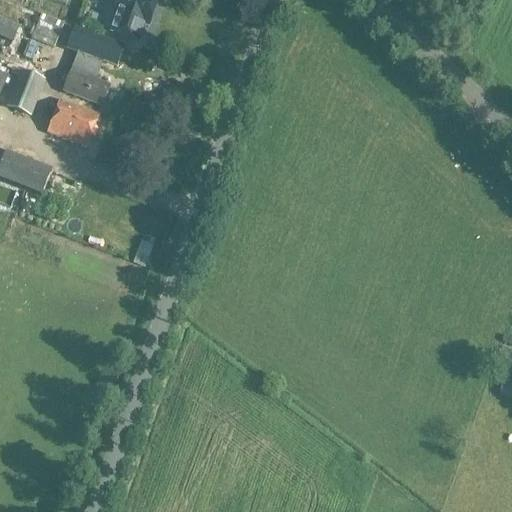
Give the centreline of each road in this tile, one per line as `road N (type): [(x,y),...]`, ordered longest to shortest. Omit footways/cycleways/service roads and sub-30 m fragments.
road 1 (unclassified): [(93,511),(273,0)]
road 2 (tertiary): [(511,134),(368,0)]
